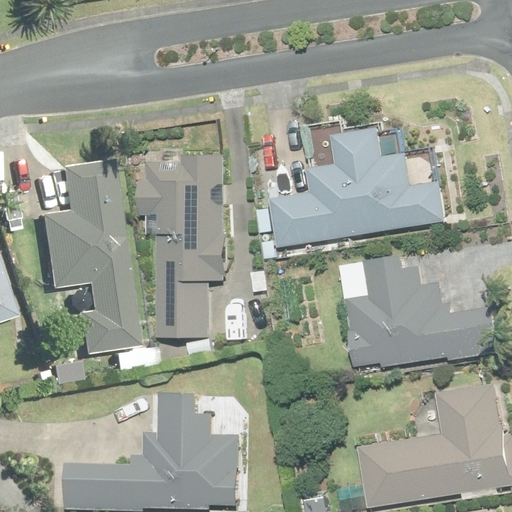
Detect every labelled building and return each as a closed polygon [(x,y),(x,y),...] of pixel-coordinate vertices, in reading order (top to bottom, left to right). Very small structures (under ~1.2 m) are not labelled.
[(385,172),(368,175),(365,152),(308,160),(311,184),(287,188),(291,215),(247,221),(253,271),(421,249),(414,199),(390,203),(385,172)] [(177,176),(175,199),(146,197),(139,358),(198,361),(205,200),(202,200),(204,179),(177,176)] [(89,187),(33,194),(38,231),(13,233),(20,313),(56,310),(55,308),(59,307),(62,330),(46,332),(53,374),(83,369),(108,365),(99,302),(103,302),(89,187)] [(387,271),(343,279),(349,316),(325,319),(335,391),(416,380),(417,383),(475,375),(470,330),(423,336),(419,306),(394,310),(387,271)] [(422,459),(335,468),(339,511),(498,511),(493,452),(482,453),(478,410),(417,416),(422,459)] [(218,418),(135,414),(131,478),(41,481),(42,511),(218,511),(217,476),(215,476),(218,418)]
